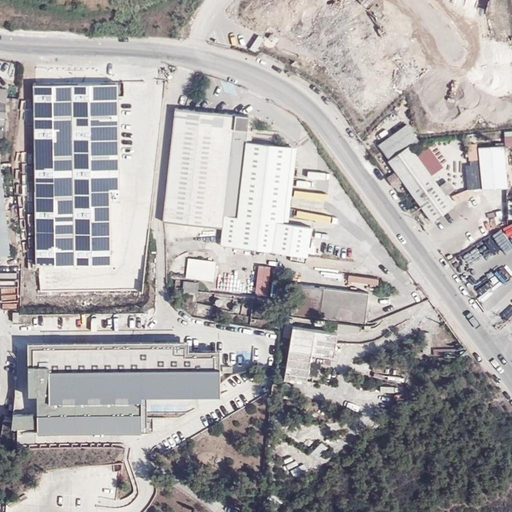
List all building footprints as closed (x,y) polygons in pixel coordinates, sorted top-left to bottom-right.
[(250,47),(256,51),(264,38),(258,34),(250,47)] [(37,268),(112,267),(112,193),(119,192),(116,84),(34,86),(37,268)] [(7,88),(0,87),(0,254),(10,254),(0,162),(7,88)] [(220,244),(307,258),(312,229),(289,224),(297,149),(245,142),(248,115),(175,108),(163,221),(222,227),(220,244)] [(408,124),(378,145),(388,161),(419,139),(408,124)] [(509,187),(505,145),(480,148),(484,190),(509,187)] [(411,146),(389,161),(432,221),(454,205),(411,146)] [(443,168),(428,148),(419,155),(434,175),(443,168)] [(185,278),(213,281),(216,261),(187,257),(185,278)] [(257,269),(228,265),(225,291),(254,295),(257,269)] [(260,270),(260,290),(268,290),(269,270),(260,270)] [(183,291),(196,293),(197,282),(184,281),(183,291)] [(294,283),(291,313),(364,321),(368,292),(294,283)] [(336,333),(291,328),(285,373),(308,376),(311,352),(333,355),(336,333)] [(218,395),(217,349),(186,350),(186,340),(25,343),(26,396),(34,395),(34,413),(10,414),(11,429),(22,428),(23,439),(48,439),(48,437),(63,436),(63,442),(94,441),(94,434),(147,433),(147,411),(197,410),(196,395),(218,395)]
